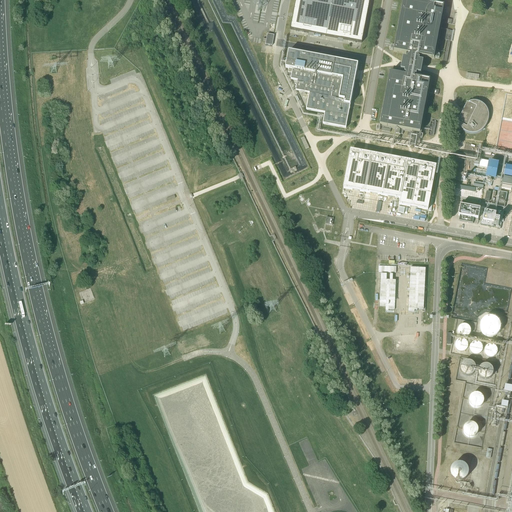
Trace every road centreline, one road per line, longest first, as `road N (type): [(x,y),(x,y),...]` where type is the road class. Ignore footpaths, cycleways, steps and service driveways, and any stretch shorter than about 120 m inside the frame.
road 1 (motorway): [(105,511),(28,264),(0,54)]
road 2 (motorway): [(0,213),(25,335),(84,511)]
